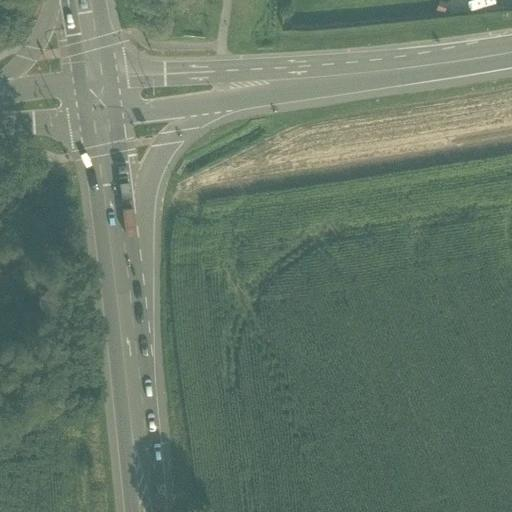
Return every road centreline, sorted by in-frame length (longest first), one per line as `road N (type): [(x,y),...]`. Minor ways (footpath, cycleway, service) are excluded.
road 1 (secondary): [(352,74),(223,71),(95,80)]
road 2 (primary): [(142,511),(118,259)]
road 3 (secondary): [(118,259),(148,175),(173,137),(224,102)]
road 4 (secondary): [(352,74),(511,52)]
road 5 (primary): [(118,259),(100,118)]
road 6 (secondary): [(224,102),(352,74)]
road 7 (secondary): [(100,118),(224,102)]
